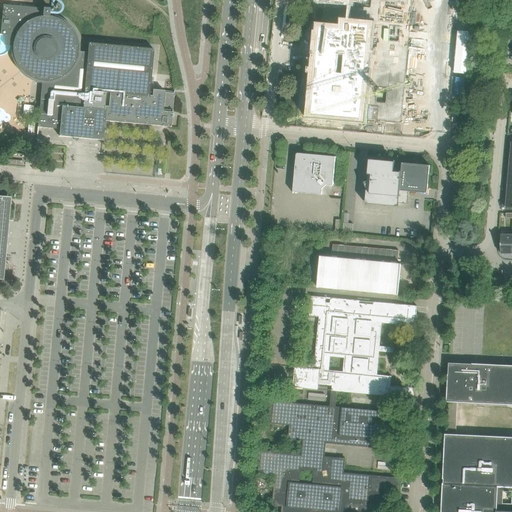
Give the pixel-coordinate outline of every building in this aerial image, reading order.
[(321,0),(321,10),(311,119),(402,126),(413,0),(321,0)] [(0,34),(6,35),(5,46),(13,46),(13,50),(13,54),(14,58),(16,62),(18,66),(20,70),(23,73),(26,75),(30,78),(34,80),(38,81),(42,81),(37,134),(38,127),(60,129),(59,136),(103,140),(105,121),(171,127),(174,92),(173,92),(173,94),(164,93),(164,91),(150,89),(153,49),(89,43),(88,52),(78,51),(78,47),(78,43),(77,39),(75,35),(73,31),(71,28),(68,25),(64,22),(61,20),(57,18),(53,17),(49,16),(50,8),(43,8),(42,9),(3,5),(0,34)] [(337,157),(304,154),(298,153),(298,154),(297,154),(296,154),(296,160),(293,193),(294,193),(294,192),(322,195),(322,194),(322,188),(327,185),(333,186),(333,185),(336,157),(337,157)] [(418,162),(414,162),(414,165),(413,165),(413,164),(410,164),(402,163),(401,171),(401,173),(394,172),(395,162),(391,162),(369,160),(367,181),(364,182),(367,189),(365,204),(398,207),(399,203),(407,204),(408,191),(427,193),(430,165),(419,164),(419,166),(418,166),(418,162)] [(11,197),(0,196),(0,279),(3,280),(4,264),(9,218),(10,204),(10,199),(11,197)] [(501,234),(501,254),(511,254),(511,234),(501,234)] [(317,286),(317,287),(318,287),(318,288),(318,287),(398,295),(399,295),(401,264),(400,264),(396,264),(397,262),(398,262),(399,250),(333,244),(332,256),(332,258),(321,257),(321,256),(321,257),(320,257),(317,286)] [(337,391),(390,396),(392,376),(391,376),(377,375),(379,352),(380,346),(382,323),(415,326),(417,306),(311,296),(309,316),(319,317),(314,369),(295,367),(293,387),(318,389),(318,384),(332,385),(331,404),(335,405),(337,391)] [(472,364),(449,363),(448,375),(446,402),(447,402),(511,405),(511,365),(472,364)] [(414,387),(396,386),(395,394),(395,395),(396,396),(397,397),(401,397),(415,398),(416,399),(416,391),(416,390),(416,389),(415,388),(414,387)] [(384,430),(385,418),(386,412),(385,412),(335,407),(335,405),(331,404),(330,406),(270,401),(268,423),(290,425),(289,439),(303,441),(301,455),(258,450),(257,465),(260,466),(260,469),(262,472),(276,474),(272,506),(282,506),(281,511),(368,511),(370,505),(378,506),(379,505),(381,506),(384,504),(384,501),(383,501),(384,500),(385,492),(391,493),(400,493),(401,478),(396,478),(343,473),(344,469),(345,459),(345,458),(324,457),(325,443),(382,448),(383,441),(383,440),(384,430)] [(511,511),(511,437),(445,434),(443,479),(444,479),(443,483),(442,483),(441,511),(511,511)]
